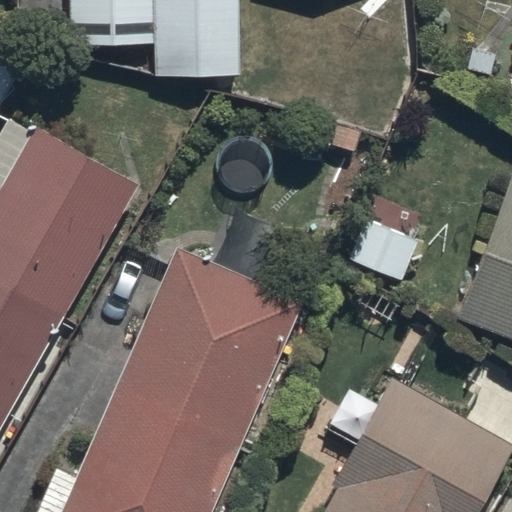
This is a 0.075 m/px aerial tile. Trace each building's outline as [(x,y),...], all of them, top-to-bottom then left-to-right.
[(73,0),(74,45),(148,44),(147,0),(73,0)] [(160,0),(163,80),(234,78),(231,0),(160,0)] [(0,96),(26,55),(0,38),(0,96)] [(0,181),(0,421),(134,188),(30,129),(0,181)] [(511,181),(455,323),(511,346),(511,181)] [(413,240),(362,217),(345,256),(397,278),(413,240)] [(57,511),(208,511),(299,306),(173,251),(57,511)] [(479,511),(511,451),(511,446),(387,381),(317,511),(479,511)]
